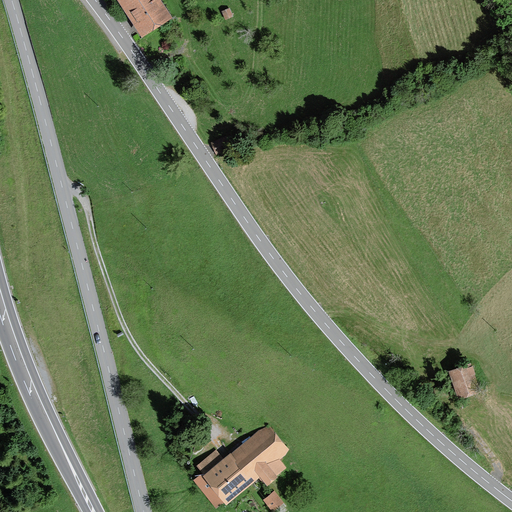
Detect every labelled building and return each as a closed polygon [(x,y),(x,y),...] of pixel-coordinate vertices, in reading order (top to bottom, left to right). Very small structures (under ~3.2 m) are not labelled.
[(118,0),(142,38),(174,18),(162,0),(118,0)] [(233,16),(230,7),(222,10),(226,19),(233,16)] [(233,147),(227,134),(211,142),(217,154),(233,147)] [(481,391),(471,361),(448,370),(459,399),(481,391)] [(215,507),(223,501),(224,503),(259,476),(266,485),(277,476),(270,467),(290,450),(268,422),(223,457),(216,448),(195,465),(201,472),(192,479),(215,507)] [(284,502),(274,489),(262,498),(272,511),(284,502)]
